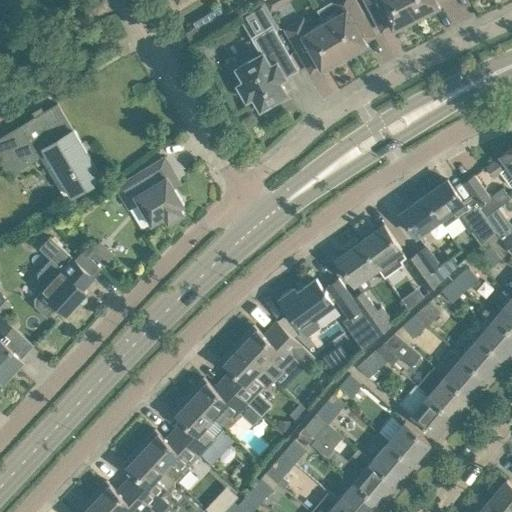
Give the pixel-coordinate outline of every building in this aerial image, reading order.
[(286,0),(265,0),(271,10),(286,0)] [(324,21),(346,58),(369,45),(355,21),(365,15),(356,0),(332,0),(332,1),(338,12),(324,21)] [(418,19),(407,0),(365,0),(371,12),(382,7),(395,31),(418,19)] [(407,0),(418,19),(441,7),(437,0),(407,0)] [(346,58),(324,21),(310,29),(304,17),(285,28),(300,54),(310,48),(324,71),(346,58)] [(192,42),(202,36),(196,25),(186,31),(192,42)] [(273,26),(254,37),(263,51),(237,67),(244,79),(238,83),(247,98),(254,95),(261,108),(264,106),(266,109),(276,103),(275,100),(288,92),(280,79),(299,69),(273,26)] [(36,116),(0,137),(0,157),(9,172),(46,150),(72,194),(103,176),(74,128),(73,129),(58,103),(45,110),(43,106),(33,112),(36,116)] [(511,146),(501,154),(502,155),(487,165),(495,175),(501,171),(511,186),(511,185),(511,146)] [(169,221),(184,212),(180,206),(184,203),(175,187),(181,183),(165,156),(116,185),(130,208),(140,202),(152,223),(165,215),(169,221)] [(486,215),(492,211),(511,197),(503,186),(491,195),(475,173),(463,182),(472,195),(486,215)] [(472,195),(464,201),(448,178),(424,195),(441,218),(446,225),(460,215),(481,244),(486,240),(496,231),(494,227),(486,215),(472,195)] [(417,235),(441,218),(424,195),(400,212),(417,235)] [(492,211),(486,215),(494,227),(496,231),(511,250),(511,251),(511,216),(502,203),(492,211)] [(361,240),(379,265),(386,275),(404,262),(402,259),(407,255),(402,248),(384,223),(361,240)] [(481,254),(492,267),(511,250),(496,231),(486,240),(491,246),(481,254)] [(77,260),(51,235),(39,247),(51,258),(38,271),(38,279),(45,286),(42,289),(43,290),(36,298),(36,304),(48,314),(46,316),(47,317),(58,305),(67,313),(87,291),(84,287),(94,276),(77,260)] [(90,251),(105,265),(116,253),(101,239),(90,251)] [(361,240),(337,257),(355,282),(362,291),(364,290),(370,286),(371,280),(366,274),(379,265),(361,240)] [(417,251),(439,282),(459,264),(453,255),(442,263),(428,243),(417,251)] [(439,282),(417,251),(406,258),(429,291),(439,282)] [(455,277),(466,290),(479,278),(468,265),(455,277)] [(338,299),(349,315),(350,316),(361,308),(354,297),(339,277),(328,285),(328,286),(325,288),(317,277),(298,291),(295,287),(280,298),(300,326),(308,334),(319,326),(315,316),(338,299)] [(452,302),(466,290),(455,277),(442,289),(452,302)] [(424,296),(417,286),(401,298),(409,309),(424,296)] [(362,291),(354,297),(361,308),(380,335),(380,334),(394,322),(382,306),(377,309),(364,290),(362,291)] [(2,292),(0,293),(0,309),(3,313),(13,302),(2,292)] [(511,329),(511,296),(496,315),(511,329)] [(416,312),(427,324),(441,312),(430,301),(416,312)] [(380,335),(361,308),(350,316),(349,315),(344,318),(343,319),(351,330),(364,349),(380,335)] [(34,344),(0,312),(0,374),(5,379),(24,359),(22,357),(1,337),(12,325),(33,345),(34,344)] [(414,337),(427,324),(416,312),(403,324),(414,337)] [(505,357),(511,348),(511,329),(496,315),(479,335),(505,357)] [(293,354),(306,366),(315,356),(277,319),(264,333),(254,323),(237,342),(276,379),(285,369),(284,364),(293,354)] [(412,366),(422,354),(396,332),(384,342),(412,366)] [(479,335),(462,354),(488,377),(505,357),(479,335)] [(267,388),(276,379),(237,342),(221,359),(231,369),(223,377),(249,401),(263,413),(273,403),(259,390),(262,387),(267,388)] [(378,347),(357,366),(370,376),(375,371),(379,367),(389,359),(378,347)] [(462,354),(454,347),(453,347),(437,365),(446,373),(445,374),(471,396),(488,377),(462,354)] [(352,396),(363,383),(351,372),(339,386),(352,396)] [(454,416),(471,396),(445,374),(428,394),(454,416)] [(249,401),(223,377),(215,386),(204,376),(188,393),(214,417),(224,426),(224,425),(229,424),(233,421),(237,416),(237,414),(249,401)] [(318,411),(330,422),(347,403),(334,392),(318,411)] [(224,426),(214,417),(188,393),(172,410),(182,420),(174,429),(200,453),(216,436),(216,435),(224,426)] [(437,436),(454,416),(428,394),(411,414),(437,436)] [(305,426),(300,432),(306,437),(318,448),(326,455),(344,435),(330,422),(318,411),(317,412),(305,426)] [(278,419),(278,429),(290,430),(291,420),(278,419)] [(415,462),(432,442),(406,420),(389,440),(415,462)] [(200,453),(174,429),(166,437),(155,428),(139,445),(165,469),(175,477),(178,480),(188,468),(188,465),(200,453)] [(300,432),(283,452),(296,462),(301,455),(307,461),(318,448),(305,437),(300,432)] [(398,482),(415,462),(389,440),(372,459),(398,482)] [(175,477),(165,469),(139,445),(123,462),(134,471),(126,480),(158,511),(166,511),(173,505),(162,495),(166,492),(174,483),(174,478),(175,477)] [(398,482),(372,459),(359,447),(341,468),(355,479),(381,501),(398,482)] [(283,452),(266,472),(285,487),(290,482),(284,476),(296,462),(283,452)] [(260,480),(250,491),(262,501),(274,487),(262,477),(260,480)] [(158,511),(126,480),(117,489),(107,479),(91,496),(108,511),(158,511)] [(353,511),(372,511),(381,501),(355,479),(338,499),(353,511)] [(511,511),(511,482),(507,479),(490,499),(505,511),(511,511)] [(328,490),(311,510),(313,511),(353,511),(338,499),(328,490)] [(239,496),(226,511),(252,511),(254,510),(262,501),(250,491),(243,500),(239,496)] [(108,511),(91,496),(75,511),(108,511)] [(226,509),(214,498),(206,507),(211,511),(222,511),(226,509)] [(505,511),(490,499),(478,511),(505,511)]
